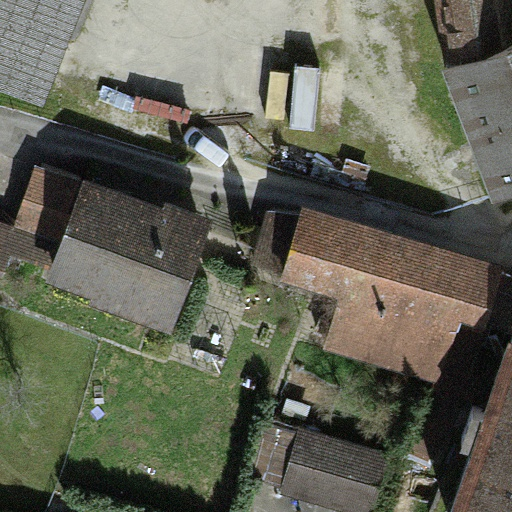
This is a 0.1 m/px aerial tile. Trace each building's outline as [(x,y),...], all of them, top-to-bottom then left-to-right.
[(0,0),(0,92),(42,110),(85,0),(0,0)] [(511,24),(509,0),(432,0),(443,72),(489,206),(511,201),(511,24)] [(0,222),(0,289),(13,255),(38,264),(69,178),(35,166),(13,227),(0,222)] [(83,182),(45,285),(88,301),(87,306),(171,337),(213,223),(164,205),(162,211),(83,182)] [(511,271),(503,267),(302,209),(278,286),(340,300),(324,349),(437,384),(461,325),(483,332),(488,315),(511,327),(511,271)] [(511,511),(511,347),(508,346),(452,511),(511,511)] [(372,511),(388,454),(262,422),(248,479),(281,487),(278,497),(338,511),(372,511)]
